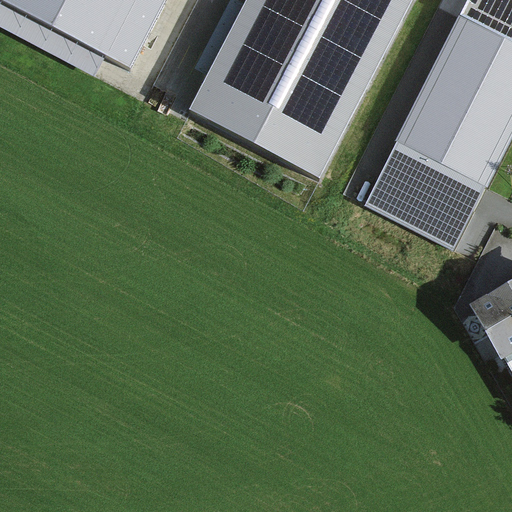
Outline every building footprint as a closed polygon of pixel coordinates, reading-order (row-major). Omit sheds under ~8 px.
[(167,0),(0,0),(0,3),(128,73),(167,0)] [(410,0),(248,0),(190,108),(316,176),(410,0)] [(511,0),(470,0),(461,19),(511,44),(511,0)] [(511,44),(461,19),(366,207),(455,251),(511,138),(511,44)] [(511,301),(488,314),(511,358),(511,301)]
